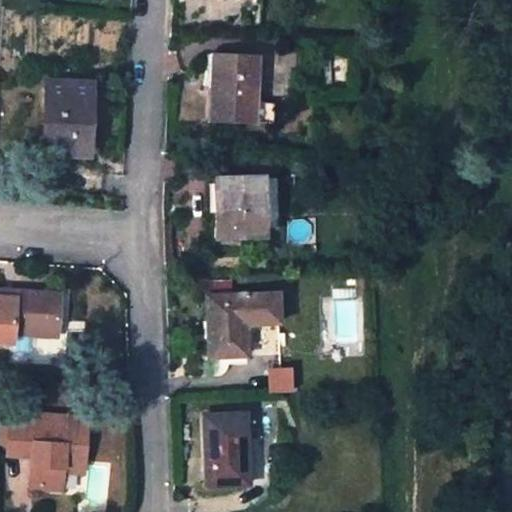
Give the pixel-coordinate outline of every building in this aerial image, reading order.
[(211,87),(212,57),(205,58),(204,87),(211,87)] [(256,58),(212,57),(211,87),(209,121),(253,122),(256,58)] [(91,84),(45,82),(42,151),(88,153),(91,84)] [(260,178),(212,180),(213,239),(263,237),(260,178)] [(0,298),(12,299),(12,292),(0,290),(0,298)] [(0,298),(0,343),(9,344),(10,334),(10,328),(31,329),(30,336),(53,337),(57,295),(12,292),(12,299),(0,298)] [(242,295),(204,295),(205,321),(208,321),(208,338),(206,339),(206,356),(244,354),(243,324),(277,324),(276,294),(242,295)] [(10,334),(30,336),(31,329),(10,328),(10,334)] [(295,370),(270,370),(270,392),(295,392),(295,370)] [(85,418),(8,412),(6,448),(31,450),(30,458),(28,488),(60,491),(62,472),(80,472),(85,418)] [(244,414),(200,416),(203,487),(247,485),(244,414)] [(31,450),(6,448),(6,456),(30,458),(31,450)]
